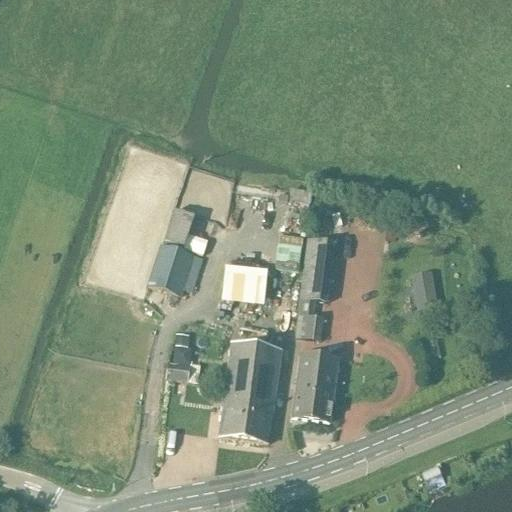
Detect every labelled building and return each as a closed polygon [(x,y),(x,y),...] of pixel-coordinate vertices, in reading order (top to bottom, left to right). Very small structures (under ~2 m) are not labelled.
[(325,305),(332,245),(306,242),(299,302),(325,305)] [(179,299),(192,259),(159,248),(146,289),(179,299)] [(430,275),(410,279),(412,291),(433,288),(430,275)] [(297,318),(295,341),(319,344),(322,322),(297,318)] [(176,337),(174,349),(187,350),(189,339),(189,338),(176,336),(176,337)] [(231,346),(221,417),(222,417),(219,440),(267,446),(280,353),(231,346)] [(328,426),(337,362),(299,357),(290,420),(328,426)] [(188,368),(167,365),(164,382),(186,385),(188,368)]
